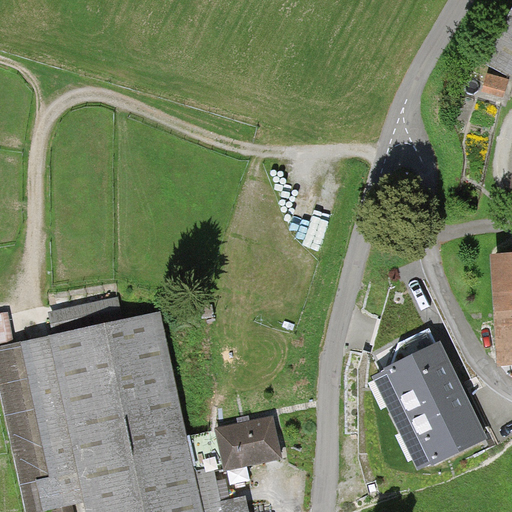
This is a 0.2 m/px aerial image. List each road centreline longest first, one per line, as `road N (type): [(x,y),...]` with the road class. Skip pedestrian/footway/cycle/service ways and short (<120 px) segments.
road 1 (residential): [(324,511),(333,355),(394,134)]
road 2 (residential): [(394,134),(416,147),(428,174),(434,270),(467,342),(495,379),(511,387)]
road 3 (residential): [(394,134),(469,0)]
road 4 (unknown): [(394,134),(285,152),(252,149)]
